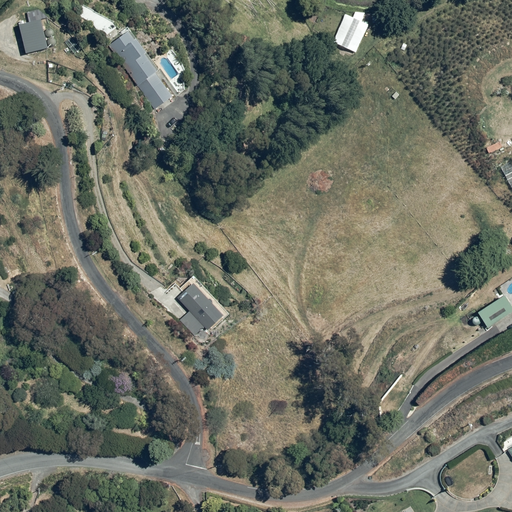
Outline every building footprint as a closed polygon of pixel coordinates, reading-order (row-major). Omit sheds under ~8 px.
[(112,19),(82,2),(73,19),(102,35),(112,19)] [(364,14),(356,11),(354,17),(345,14),(333,42),(355,52),(368,24),(361,21),(364,14)] [(47,47),(41,18),(18,23),(25,52),(47,47)] [(129,29),(108,45),(153,110),(172,97),(155,72),(159,69),(129,29)] [(501,140),(485,146),(488,153),(504,147),(501,140)] [(511,159),(500,166),(511,190),(511,159)] [(170,316),(171,314),(195,340),(223,314),(205,294),(208,291),(193,274),(179,287),(176,282),(166,291),(161,286),(151,295),(170,316)] [(511,310),(511,307),(503,294),(477,311),(487,327),(511,310)]
